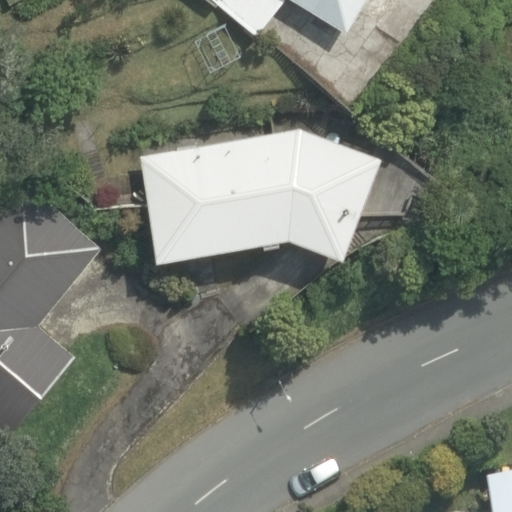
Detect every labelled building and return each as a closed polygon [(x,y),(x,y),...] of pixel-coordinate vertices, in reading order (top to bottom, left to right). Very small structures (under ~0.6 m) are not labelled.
[(300,0),(363,37),(384,0),(300,0)] [(306,128),(147,152),(178,268),(326,242),(379,265),(410,154),(306,128)] [(115,242),(1,167),(0,168),(0,408),(53,444),(114,352),(65,319),(115,242)] [(0,511),(16,511),(29,498),(0,474),(0,511)] [(511,511),(511,479),(497,481),(500,511),(511,511)]
